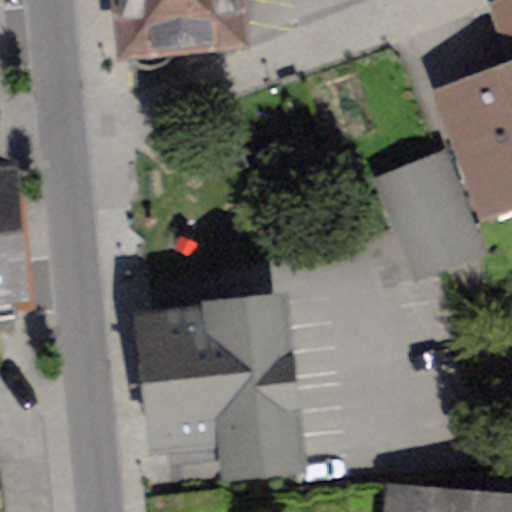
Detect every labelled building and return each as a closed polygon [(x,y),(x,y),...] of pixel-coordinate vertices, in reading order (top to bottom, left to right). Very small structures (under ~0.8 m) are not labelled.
[(167,62),(173,45),(238,39),(236,23),(249,22),(246,0),(122,0),(127,49),(139,64),(153,68),(167,62)] [(511,50),(511,0),(507,0),(493,5),(509,51),(511,50)] [(511,82),(454,104),(488,198),(511,189),(511,82)] [(476,250),(441,160),(383,183),(419,272),(476,250)] [(0,316),(14,315),(3,177),(0,181),(0,316)] [(275,313),(153,325),(165,438),(172,438),(175,460),(234,454),(235,461),(290,455),(275,313)] [(511,511),(511,510),(401,501),(399,511),(511,511)]
